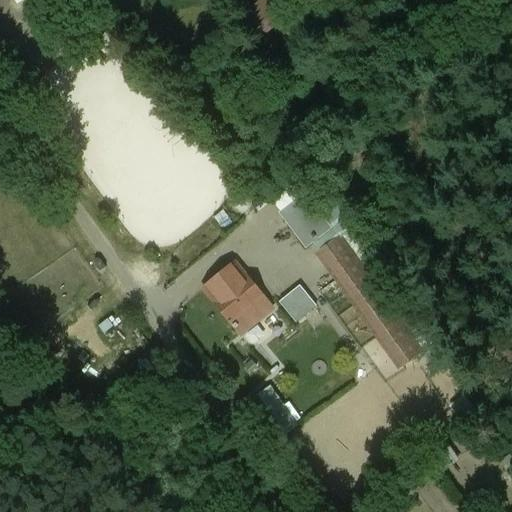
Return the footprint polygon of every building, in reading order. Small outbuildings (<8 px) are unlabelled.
[(324,204),(312,190),(283,213),(309,247),(330,230),(315,211),(324,204)] [(341,238),(321,252),(404,367),(424,353),(341,238)] [(236,266),(207,290),(242,333),(273,311),(236,266)] [(301,286),(280,303),(297,324),(318,307),(301,286)] [(147,377),(169,372),(164,348),(142,353),(147,377)] [(269,388),(247,404),(276,443),(298,427),(269,388)] [(462,418),(476,407),(467,395),(453,406),(462,418)]
